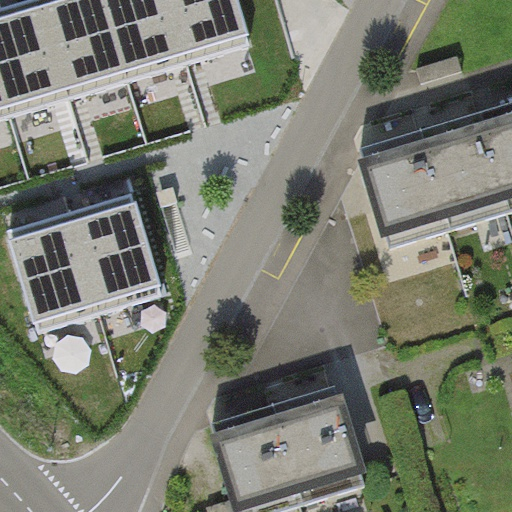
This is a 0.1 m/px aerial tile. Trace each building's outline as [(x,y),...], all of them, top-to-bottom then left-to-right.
[(104,0),(43,0),(41,1),(71,103),(130,85),(104,0)] [(169,0),(104,0),(130,85),(190,67),(169,0)] [(237,0),(169,0),(190,67),(252,48),(237,0)] [(41,1),(0,13),(0,80),(12,120),(71,103),(41,1)] [(0,80),(0,123),(12,120),(0,80)] [(511,191),(511,112),(490,120),(511,191)] [(457,229),(511,212),(511,191),(490,120),(429,138),(457,229)] [(396,248),(457,229),(429,138),(368,157),(396,248)] [(134,197),(72,215),(101,317),(164,299),(134,197)] [(72,215),(9,233),(40,335),(101,317),(72,215)] [(316,506),(385,485),(360,398),(290,419),(316,506)] [(242,511),(294,511),(316,506),(290,419),(221,439),(242,511)]
